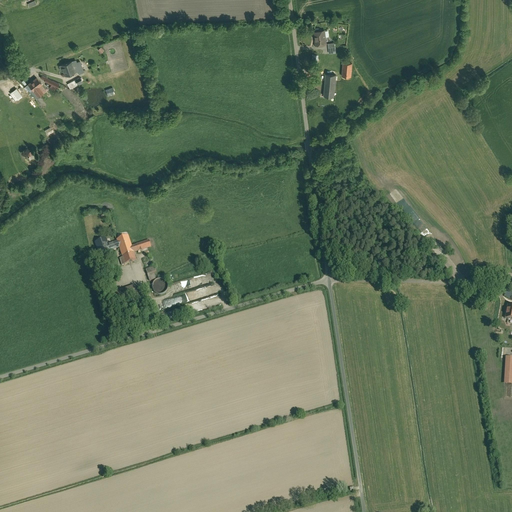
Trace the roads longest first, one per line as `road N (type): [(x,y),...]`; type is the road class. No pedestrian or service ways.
road 1 (unclassified): [(0,378),(330,280)]
road 2 (residential): [(330,280),(291,0)]
road 3 (residential): [(365,511),(330,280)]
